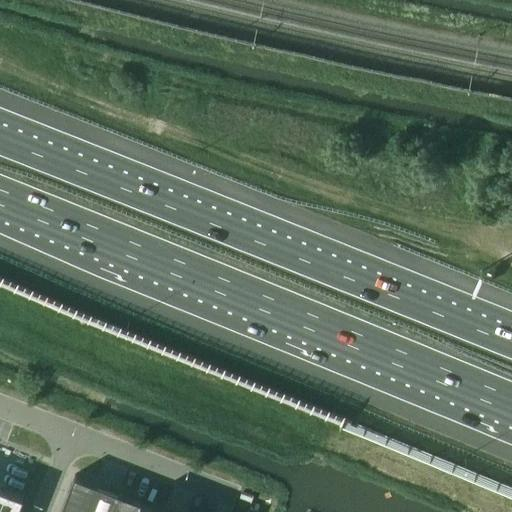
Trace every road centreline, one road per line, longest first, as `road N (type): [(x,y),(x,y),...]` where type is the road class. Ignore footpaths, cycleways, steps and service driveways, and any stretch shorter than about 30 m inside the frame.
road 1 (motorway): [(0,200),(511,406)]
road 2 (motorway): [(511,345),(0,141)]
road 3 (residential): [(70,433),(236,498)]
